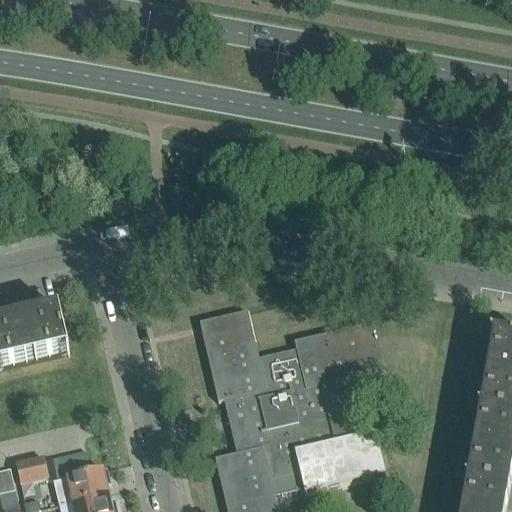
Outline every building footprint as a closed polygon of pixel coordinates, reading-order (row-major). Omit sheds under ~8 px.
[(0,374),(68,358),(58,315),(0,328),(0,374)] [(248,316),(199,327),(200,333),(217,406),(223,405),(226,418),(228,427),(235,458),(215,463),(225,511),(276,511),(273,499),(302,493),(303,498),(384,479),(384,477),(375,438),(363,441),(350,384),(385,376),(373,327),(372,327),(365,329),(294,346),(296,354),(259,363),(248,316)] [(511,417),(511,341),(492,338),(479,411),(511,417)] [(509,491),(511,474),(511,417),(479,411),(466,483),(509,491)] [(91,477),(86,455),(75,458),(80,479),(91,477)] [(80,479),(75,458),(64,460),(69,482),(80,479)] [(69,482),(64,460),(52,463),(57,484),(67,482),(69,482)] [(49,482),(45,464),(44,462),(16,468),(21,489),(49,482)] [(15,494),(10,473),(0,475),(0,478),(4,496),(15,494)] [(80,479),(69,482),(67,482),(73,506),(109,497),(108,490),(111,489),(108,474),(104,475),(104,474),(91,477),(80,479)] [(505,511),(509,491),(466,483),(460,511),(505,511)] [(73,506),(59,509),(60,511),(116,511),(115,505),(111,506),(109,497),(73,506)]
